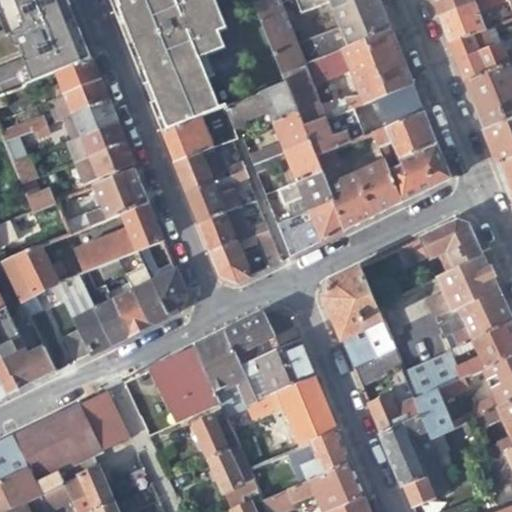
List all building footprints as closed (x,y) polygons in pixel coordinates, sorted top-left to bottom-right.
[(0,0),(0,20),(5,34),(0,35),(0,66),(24,58),(34,81),(55,74),(90,60),(82,42),(65,0),(0,0)] [(110,0),(132,54),(149,97),(164,134),(184,125),(203,118),(223,110),(211,79),(203,59),(210,56),(228,49),(221,33),(229,30),(217,0),(110,0)] [(249,0),(253,10),(275,1),(276,0),(249,0)] [(281,14),(278,8),(275,1),(253,10),(281,79),(390,35),(376,0),(291,0),(293,2),(294,6),(299,18),(329,7),(338,32),(295,49),(290,38),(296,36),(289,19),(281,14)] [(427,0),(431,9),(436,22),(472,7),(469,0),(427,0)] [(498,18),(502,26),(511,22),(511,18),(504,0),(490,0),(491,0),(498,18)] [(480,26),(472,7),(436,22),(441,33),(447,48),(483,33),(480,26)] [(498,18),(480,26),(483,33),(489,31),(502,26),(498,18)] [(496,46),(489,31),(483,33),(489,49),(496,46)] [(511,52),(500,57),(496,46),(489,49),(483,33),(447,48),(453,62),(461,84),(511,64),(511,52)] [(302,131),(323,123),(343,115),(345,114),(374,103),(412,88),(400,60),(390,35),(281,79),(284,87),(296,116),(302,131)] [(218,77),(210,56),(203,59),(211,79),(218,77)] [(55,74),(64,98),(103,82),(98,70),(93,59),(90,60),(55,74)] [(511,77),(511,64),(461,84),(471,109),(481,133),(511,121),(511,82),(510,78),(511,77)] [(56,124),(62,122),(73,118),(111,100),(106,90),(103,82),(64,98),(41,107),(44,115),(51,113),(56,124)] [(267,113),(272,126),(296,116),(284,87),(250,101),(227,110),(236,129),(241,128),(241,123),(248,121),(267,113)] [(374,103),(385,132),(423,116),(417,103),(412,88),(374,103)] [(73,118),(81,138),(119,123),(115,114),(111,100),(73,118)] [(349,132),(343,115),(323,123),(330,139),(343,134),(349,132)] [(272,126),(284,155),(307,145),(302,131),(296,116),(272,126)] [(390,146),(397,165),(436,148),(429,132),(423,116),(385,132),(371,138),(377,152),(383,149),(390,146)] [(71,142),(81,138),(73,118),(62,122),(71,142)] [(217,148),(203,118),(184,125),(164,134),(168,150),(175,165),(196,158),(217,148)] [(511,121),(481,133),(487,149),(495,168),(511,161),(511,121)] [(1,139),(5,148),(46,131),(42,123),(1,139)] [(81,138),(89,159),(128,144),(123,133),(119,123),(81,138)] [(348,147),(343,134),(330,139),(323,123),(302,131),(307,145),(313,162),(348,147)] [(49,138),(46,131),(5,148),(12,167),(25,162),(21,149),(49,138)] [(71,142),(67,144),(76,165),(80,163),(89,159),(81,138),(71,142)] [(371,138),(348,147),(313,162),(319,174),(330,204),(342,234),(373,219),(399,207),(386,175),(384,169),(377,152),(371,138)] [(133,156),(128,144),(89,159),(94,175),(98,179),(136,165),(133,156)] [(287,165),(295,184),(319,174),(313,162),(307,145),(284,155),(275,159),(263,163),(251,168),(255,178),(287,165)] [(196,158),(175,165),(179,181),(185,196),(208,186),(217,182),(220,181),(218,175),(216,170),(218,169),(217,148),(196,158)] [(386,175),(399,207),(431,191),(440,186),(446,174),(436,148),(397,165),(399,169),(386,175)] [(390,166),(383,149),(377,152),(384,169),(390,166)] [(248,161),(251,168),(263,163),(260,157),(248,161)] [(86,179),(94,175),(89,159),(80,163),(86,179)] [(27,161),(25,162),(12,167),(21,188),(36,182),(27,161)] [(511,199),(511,161),(495,168),(501,182),(509,201),(511,199)] [(240,166),(218,175),(220,181),(243,172),(240,166)] [(246,181),(243,172),(220,181),(217,182),(208,186),(185,196),(191,211),(197,226),(220,216),(234,210),(236,210),(230,194),(213,199),(211,195),(246,181)] [(100,211),(74,223),(80,235),(104,224),(125,216),(147,207),(139,185),(134,174),(92,191),(100,211)] [(290,220),(330,204),(319,174),(295,184),(274,194),(281,209),(285,208),(290,220)] [(50,177),(36,182),(21,188),(22,190),(27,203),(34,200),(31,194),(53,184),(50,177)] [(34,200),(27,203),(32,216),(53,207),(48,194),(34,200)] [(290,220),(275,226),(289,260),(320,245),(342,234),(330,204),(290,220)] [(141,252),(144,251),(162,243),(153,221),(147,207),(125,216),(131,231),(79,253),(88,274),(95,271),(115,263),(135,255),(141,252)] [(220,216),(197,226),(203,241),(209,256),(232,246),(246,241),(234,210),(220,216)] [(438,258),(446,276),(481,260),(466,227),(454,221),(421,238),(417,240),(426,260),(427,263),(438,258)] [(67,239),(80,235),(74,223),(63,227),(67,239)] [(10,225),(0,228),(0,250),(17,243),(10,225)] [(250,231),(253,238),(267,232),(264,225),(250,231)] [(254,247),(265,272),(280,264),(267,232),(253,238),(246,241),(232,246),(209,256),(214,268),(218,278),(236,286),(246,281),(242,271),(236,255),(254,247)] [(401,271),(426,260),(417,240),(392,253),(401,271)] [(45,313),(59,306),(53,290),(57,288),(57,287),(60,286),(44,249),(0,267),(0,270),(19,308),(23,306),(28,316),(39,311),(42,310),(45,313)] [(153,269),(144,251),(141,252),(135,255),(143,271),(151,287),(175,275),(171,266),(164,269),(158,272),(153,269)] [(455,349),(470,342),(511,323),(493,284),(481,260),(446,276),(434,282),(439,293),(424,300),(432,318),(447,311),(449,316),(456,312),(464,332),(449,338),(455,349)] [(121,276),(115,263),(95,271),(102,284),(121,276)] [(337,338),(351,371),(392,351),(389,343),(359,270),(329,285),(322,301),(337,338)] [(82,292),(102,284),(95,271),(88,274),(76,279),(82,292)] [(123,279),(126,286),(148,329),(161,323),(168,320),(151,287),(143,271),(123,279)] [(175,275),(151,287),(168,320),(176,316),(183,296),(179,286),(175,275)] [(83,294),(82,292),(76,279),(60,286),(57,287),(57,288),(64,300),(65,302),(83,294)] [(126,286),(108,296),(112,306),(129,339),(139,334),(148,329),(126,286)] [(96,304),(90,307),(93,315),(100,312),(96,304)] [(112,306),(100,312),(93,315),(110,348),(119,344),(129,339),(112,306)] [(90,307),(84,310),(87,318),(93,315),(90,307)] [(71,316),(75,324),(87,318),(84,310),(71,316)] [(26,360),(2,313),(0,313),(0,356),(2,360),(18,393),(35,385),(54,376),(42,353),(26,360)] [(267,342),(273,354),(297,344),(288,320),(269,314),(242,327),(225,336),(239,369),(254,362),(250,351),(267,342)] [(75,324),(79,333),(92,357),(101,353),(110,348),(93,315),(87,318),(75,324)] [(511,326),(511,323),(470,342),(478,359),(463,366),(455,349),(401,374),(413,403),(437,392),(449,387),(478,373),(511,357),(511,326)] [(73,366),(92,357),(79,333),(64,340),(66,345),(63,346),(73,366)] [(215,398),(245,383),(244,380),(239,369),(225,336),(211,343),(195,351),(215,398)] [(304,360),(297,344),(273,354),(254,362),(239,369),(244,380),(245,383),(255,405),(268,399),(313,380),(304,360)] [(175,425),(196,416),(218,404),(215,398),(195,351),(175,361),(151,373),(175,425)] [(371,420),(378,437),(420,418),(413,403),(401,374),(392,351),(351,371),(357,386),(384,374),(392,393),(366,406),(371,420)] [(454,397),(449,387),(437,392),(413,403),(420,418),(429,441),(441,436),(472,422),(482,417),(511,403),(511,357),(478,373),(490,398),(459,413),(461,418),(447,424),(439,404),(454,397)] [(0,402),(18,393),(2,360),(0,361),(0,402)] [(255,405),(245,383),(215,398),(218,404),(224,418),(255,405)] [(38,428),(10,442),(26,473),(34,489),(59,477),(61,476),(60,475),(92,457),(128,440),(106,395),(90,403),(38,428)] [(504,440),(495,444),(500,457),(511,451),(511,403),(482,417),(487,427),(495,423),(499,418),(509,441),(504,440)] [(285,424),(297,452),(308,448),(336,435),(329,419),(324,406),(285,424)] [(484,428),(487,427),(482,417),(472,422),(476,432),(484,428)] [(197,446),(204,463),(236,448),(233,439),(230,434),(219,438),(210,418),(189,428),(197,446)] [(447,450),(441,436),(429,441),(420,418),(378,437),(400,488),(410,511),(433,501),(417,463),(447,450)] [(491,445),(484,428),(476,432),(484,449),(491,445)] [(301,471),(304,477),(308,487),(350,468),(343,452),(336,435),(308,448),(315,464),(301,471)] [(10,442),(0,447),(0,485),(26,473),(10,442)] [(483,449),(489,462),(500,457),(495,444),(491,445),(484,449),(483,449)] [(215,489),(218,496),(239,486),(250,481),(247,474),(236,448),(204,463),(212,481),(215,489)] [(294,453),(301,471),(315,464),(308,448),(297,452),(294,453)] [(511,451),(500,457),(489,462),(481,465),(498,504),(511,498),(511,451)] [(61,476),(59,477),(64,488),(80,480),(99,471),(92,457),(60,475),(61,476)] [(196,488),(212,481),(204,463),(187,470),(196,488)] [(368,511),(363,499),(350,468),(308,487),(312,498),(318,511),(368,511)] [(80,480),(64,488),(65,491),(74,511),(96,511),(114,504),(105,484),(99,471),(80,480)] [(34,489),(26,473),(0,485),(0,494),(8,511),(19,511),(40,503),(34,489)] [(64,488),(59,477),(34,489),(40,503),(65,491),(64,488)] [(304,477),(282,487),(286,496),(308,487),(304,477)] [(250,481),(239,486),(218,496),(223,506),(238,499),(255,491),(252,484),(250,481)] [(282,487),(257,497),(261,506),(286,496),(282,487)] [(263,511),(293,511),(291,507),(312,498),(308,487),(286,496),(261,506),(263,511)] [(63,511),(74,511),(65,491),(40,503),(19,511),(43,511),(43,509),(48,507),(49,510),(60,505),(63,511)] [(263,511),(261,506),(257,497),(255,491),(238,499),(242,508),(233,511),(263,511)] [(0,511),(8,511),(0,494),(0,511)] [(318,511),(312,498),(291,507),(293,511),(318,511)] [(223,506),(225,511),(233,511),(242,508),(238,499),(223,506)]
